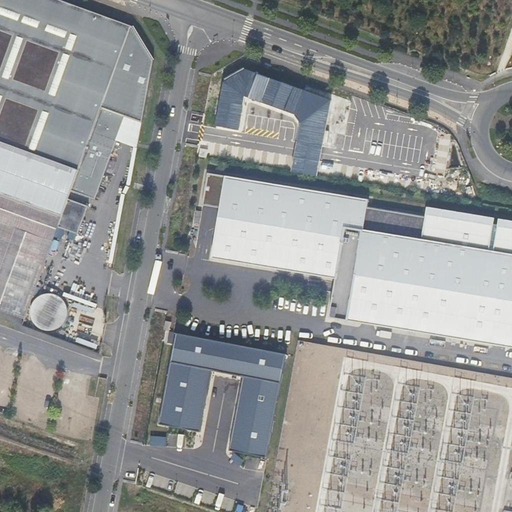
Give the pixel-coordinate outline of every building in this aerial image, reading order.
[(0,0),(0,309),(24,318),(37,282),(41,272),(58,227),(77,234),(87,206),(67,199),(70,191),(94,199),(116,140),(136,148),(152,61),(131,26),(127,25),(56,0),(0,0)] [(225,83),(217,126),(240,130),(247,96),(296,116),(302,124),(293,172),(318,176),(332,101),(247,70),(225,83)] [(209,150),(201,149),(200,157),(208,157),(209,150)] [(511,226),(498,224),(494,224),(426,212),(425,212),(425,216),(390,211),(368,207),(369,200),(312,191),(312,190),(207,173),(202,206),(204,206),(219,208),(211,258),(335,279),(344,280),(341,298),(333,296),(330,310),(511,341),(511,226)] [(369,200),(312,190),(312,191),(369,200)] [(495,218),(451,211),(427,207),(426,212),(494,224),(495,218)] [(341,298),(344,280),(335,279),(333,296),(341,298)] [(58,328),(62,325),(63,323),(66,319),(67,315),(67,312),(66,308),(65,303),(62,300),(59,297),(56,295),(52,294),(47,294),(41,295),(37,298),(33,301),(31,305),(30,307),(30,312),(31,319),(33,323),(35,325),(36,326),(40,329),(47,331),(54,330),(58,328)] [(511,341),(330,310),(329,318),(511,348),(511,341)] [(93,335),(94,330),(80,327),(79,332),(93,335)] [(177,333),(159,425),(201,433),(213,372),(244,378),(230,451),(267,458),(287,355),(177,333)] [(148,418),(158,420),(173,351),(162,349),(148,418)] [(167,437),(151,436),(150,446),(166,447),(167,437)]
